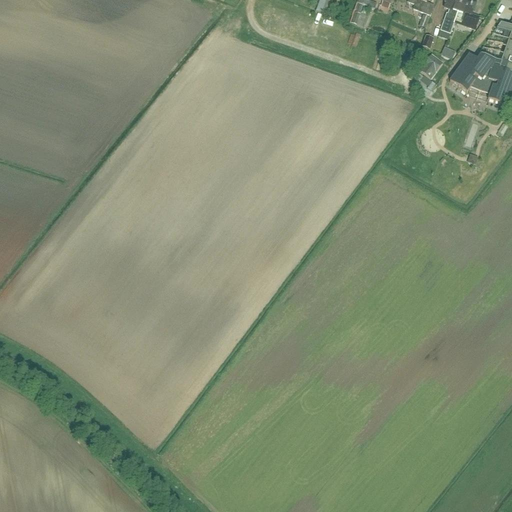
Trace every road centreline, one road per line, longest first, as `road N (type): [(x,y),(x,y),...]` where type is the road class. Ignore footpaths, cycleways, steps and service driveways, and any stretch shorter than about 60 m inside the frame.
road 1 (track): [(194,511),(70,390),(0,347)]
road 2 (unclassified): [(415,88),(259,32),(250,22),(252,0)]
